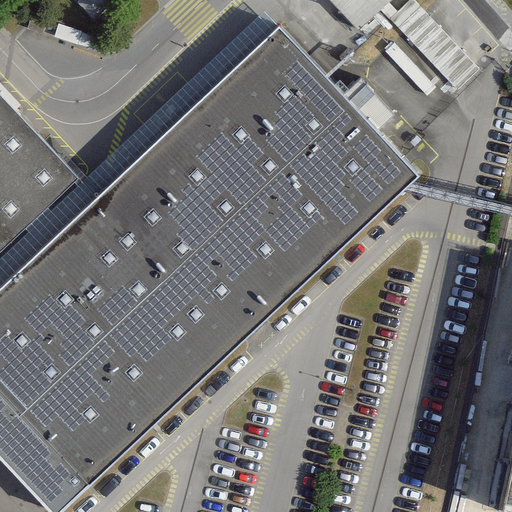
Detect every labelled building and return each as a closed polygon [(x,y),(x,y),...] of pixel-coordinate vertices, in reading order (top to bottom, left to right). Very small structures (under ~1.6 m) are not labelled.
[(324,0),(306,0),(296,10),(335,51),(355,32),(324,0)] [(332,0),(359,29),(381,9),(401,31),(457,90),(475,74),(479,70),(413,0),(410,0),(398,12),(388,2),(390,0),(332,0)] [(0,288),(279,27),(264,11),(0,259),(0,288)] [(279,27),(0,288),(0,460),(48,511),(64,511),(420,177),(376,129),(384,122),(393,113),(361,79),(344,95),(279,27)] [(0,246),(76,174),(0,93),(0,246)]
